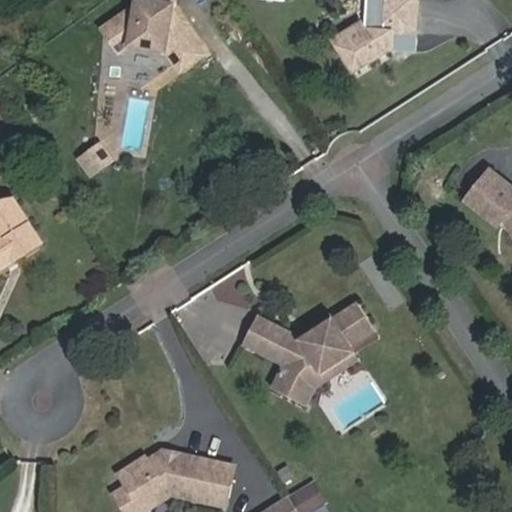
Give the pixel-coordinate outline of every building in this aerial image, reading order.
[(199,45),(174,6),(175,0),(138,0),(139,1),(104,29),(118,49),(131,39),(168,45),(178,60),(199,45)] [(386,0),(385,32),(366,31),(340,47),(354,72),(393,48),(394,32),(415,34),(416,0),(386,0)] [(340,47),(366,31),(362,24),(336,41),(340,47)] [(180,73),(205,55),(199,45),(178,60),(168,45),(131,39),(118,49),(122,54),(131,47),(166,52),(180,73)] [(112,162),(101,146),(96,149),(107,165),(112,162)] [(107,165),(96,149),(82,159),(93,175),(107,165)] [(511,188),(491,172),(468,201),(499,226),(504,219),(511,230),(511,188)] [(43,243),(14,201),(0,204),(0,267),(14,259),(15,261),(43,243)] [(355,352),(352,347),(376,331),(358,302),(332,318),(331,315),(298,336),(259,316),(245,345),(283,365),(275,383),(302,397),(310,378),(333,358),(337,364),(355,352)] [(355,352),(380,337),(376,331),(352,347),(355,352)] [(341,370),(359,358),(355,352),(337,364),(341,370)] [(307,407),(318,383),(337,364),(333,358),(310,378),(302,397),(275,383),(273,389),(307,407)] [(226,507),(235,467),(182,456),(181,461),(168,458),(165,452),(151,461),(149,457),(121,475),(128,487),(116,495),(127,511),(144,511),(172,495),(226,507)] [(181,461),(182,456),(165,452),(168,458),(181,461)] [(311,511),(324,504),(312,486),(293,497),(302,511),(311,511)] [(298,511),(290,498),(268,511),(298,511)]
